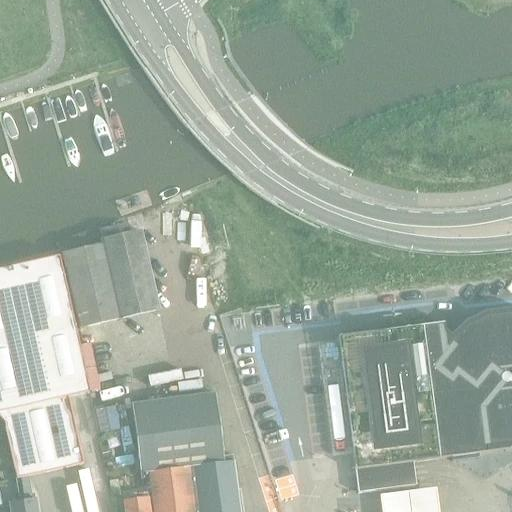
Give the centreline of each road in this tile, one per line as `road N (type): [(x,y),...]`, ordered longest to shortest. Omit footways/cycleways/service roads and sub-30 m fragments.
road 1 (secondary): [(132,31),(195,121),(244,158)]
road 2 (secondary): [(244,158),(158,16)]
road 3 (secondary): [(244,158),(317,203),(378,227)]
road 4 (secondary): [(378,227),(417,242),(511,241)]
road 5 (secondary): [(511,210),(378,227)]
